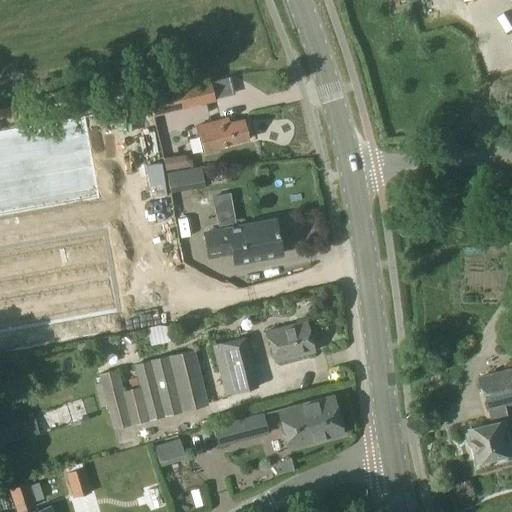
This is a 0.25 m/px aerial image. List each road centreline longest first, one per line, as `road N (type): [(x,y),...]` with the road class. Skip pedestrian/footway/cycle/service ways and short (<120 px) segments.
road 1 (secondary): [(390,442),(356,173)]
road 2 (secondary): [(356,173),(301,0)]
road 3 (unclassified): [(511,159),(356,173)]
road 4 (tertiary): [(255,511),(390,442)]
